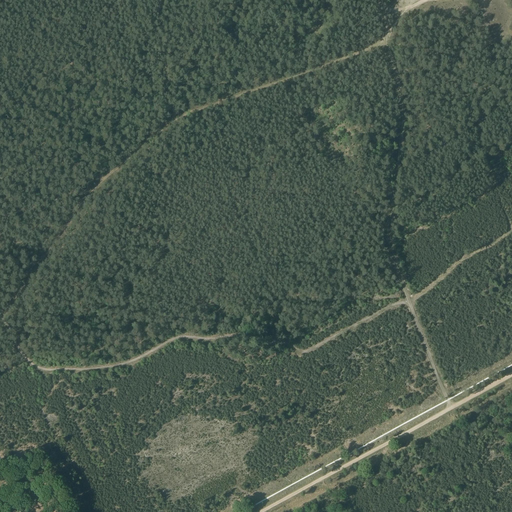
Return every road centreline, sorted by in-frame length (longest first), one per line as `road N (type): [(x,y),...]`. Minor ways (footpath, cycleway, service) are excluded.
road 1 (track): [(407,10),(377,44),(203,106),(158,136),(111,175),(0,316)]
road 2 (track): [(387,34),(403,114),(388,238),(410,301)]
road 3 (track): [(259,511),(450,407)]
